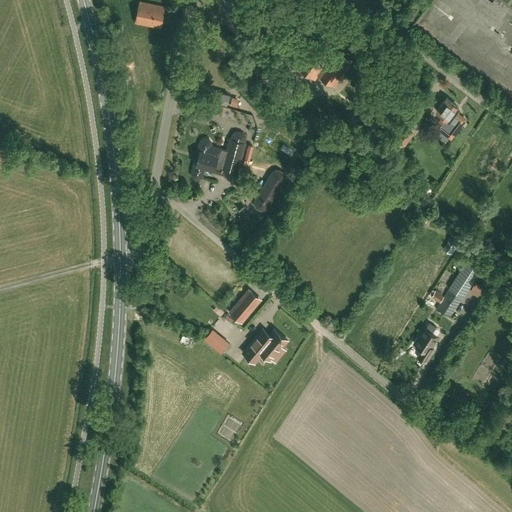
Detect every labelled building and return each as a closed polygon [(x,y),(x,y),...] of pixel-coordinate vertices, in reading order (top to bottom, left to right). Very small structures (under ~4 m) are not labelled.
[(508,39),(497,30),(511,9),(499,0),(497,0),(491,8),(485,7),(473,13),(470,37),(469,38),(468,45),(460,44),(460,47),(467,48),(466,55),(462,54),(463,48),(455,52),(497,84),(497,83),(509,92),(511,91),(511,46),(507,43),(508,39)] [(161,27),(165,6),(139,1),(135,22),(161,27)] [(335,86),(353,60),(335,48),(331,55),(314,43),(297,67),(314,79),(317,74),(335,86)] [(227,104),(229,95),(217,91),(214,100),(227,104)] [(467,119),(456,111),(459,108),(447,98),(437,111),(442,115),(438,120),(440,121),(436,126),(442,131),(441,132),(451,140),(467,119)] [(433,115),(435,105),(423,102),(421,112),(433,115)] [(403,147),(414,133),(404,125),(393,140),(403,147)] [(222,167),(221,169),(237,173),(245,143),(244,143),(246,139),(245,135),(242,132),(238,131),(234,132),(232,135),(231,139),(230,139),(226,153),(221,152),(222,149),(211,146),(211,145),(211,142),(209,139),(205,138),(202,139),(200,142),(197,155),(199,155),(198,159),(196,159),(192,171),(192,175),(194,177),(198,178),(201,177),(203,174),(205,166),(214,169),(215,165),(222,167)] [(268,206),(284,180),(285,176),(283,171),(279,169),(274,169),(271,172),(255,198),(254,203),(255,208),(259,210),(265,210),(268,206)] [(431,297),(440,303),(437,308),(450,316),(482,267),(468,259),(445,296),(436,290),(431,297)] [(242,323),(262,299),(249,289),(229,313),(242,323)] [(273,313),(276,305),(266,302),(263,310),(273,313)] [(431,347),(438,336),(433,333),(436,326),(430,322),(426,328),(425,328),(415,343),(423,348),(418,356),(427,362),(435,349),(431,347)] [(263,328),(258,333),(243,352),(255,362),(263,353),(271,360),(272,358),(271,357),(280,346),(281,347),(288,340),(274,328),(270,334),(263,328)] [(202,338),(208,343),(215,334),(210,329),(202,338)] [(184,335),(182,342),(190,344),(192,337),(184,335)] [(213,347),(218,352),(226,342),(220,338),(213,347)]
